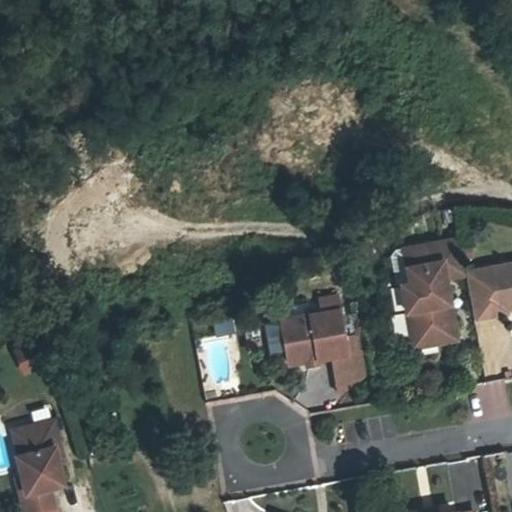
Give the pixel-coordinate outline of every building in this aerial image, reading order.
[(460,273),(452,235),(400,245),(405,274),(395,276),(406,334),(430,329),(432,336),(455,331),(445,276),(460,273)] [(511,262),(460,273),(468,315),(492,310),(498,302),(511,298),(511,262)] [(314,319),(272,326),(280,366),(299,363),(300,370),(316,367),(315,360),(327,358),(341,356),(338,340),(330,302),(312,305),(314,319)] [(430,329),(406,334),(408,341),(432,336),(430,329)] [(350,338),(338,340),(341,356),(327,358),(335,395),(358,377),(350,338)] [(23,374),(40,367),(29,339),(11,346),(23,374)] [(59,419),(25,428),(32,452),(24,454),(22,455),(31,491),(25,493),(30,511),(61,511),(55,486),(69,483),(60,446),(66,444),(59,419)] [(25,428),(18,430),(24,454),(32,452),(25,428)]
